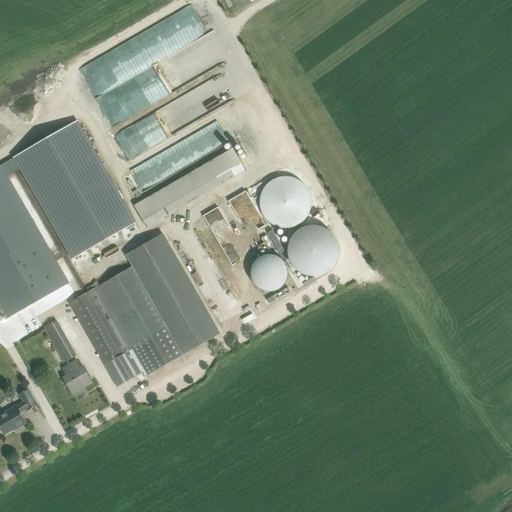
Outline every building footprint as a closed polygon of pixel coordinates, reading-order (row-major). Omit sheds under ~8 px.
[(107,123),(239,60),(227,34),(95,98),(107,123)] [(225,75),(115,129),(123,145),(125,144),(130,154),(238,101),(225,75)] [(178,169),(212,153),(202,132),(128,168),(139,191),(179,172),(178,169)] [(19,168),(73,264),(134,230),(80,133),(19,168)] [(233,148),(135,205),(148,227),(246,170),(233,148)] [(0,308),(6,318),(66,283),(1,170),(0,170),(0,308)] [(280,227),(286,228),(293,227),(299,225),(304,221),(308,217),(311,211),(312,208),(312,205),(313,202),(312,196),(310,190),(307,185),(302,181),(297,178),(291,176),(290,176),(288,175),(286,175),(280,176),(273,179),(268,183),(264,189),(261,195),(260,202),(261,208),(264,215),(268,220),(273,224),(280,227)] [(308,278),(315,279),(321,278),(327,276),(332,272),(336,267),(339,262),(340,259),(341,255),(341,252),(340,246),(338,241),(335,236),(331,232),(325,228),(320,227),(318,226),(316,226),(315,226),(308,227),(302,230),(296,234),(292,239),(289,246),(289,252),(289,259),(292,265),(296,271),(302,275),(308,278)] [(285,251),(273,230),(268,233),(273,242),(269,244),(261,230),(255,233),(265,252),(276,246),(280,254),(285,251)] [(157,237),(135,250),(193,350),(214,338),(157,237)] [(129,253),(136,265),(96,288),(89,292),(70,303),(98,351),(101,357),(109,371),(110,373),(118,387),(141,373),(144,371),(147,376),(193,350),(135,250),(129,253)] [(200,266),(210,293),(225,288),(215,260),(200,266)] [(255,278),(257,286),(263,291),(271,293),(279,291),(285,285),(286,276),(284,269),(278,263),(270,261),(262,264),(256,270),(255,278)] [(288,287),(267,299),(270,303),(291,291),(288,287)] [(41,319),(65,362),(77,355),(53,313),(41,319)] [(67,375),(64,378),(73,394),(93,383),(83,366),(81,368),(77,360),(63,368),(67,375)] [(2,430),(5,434),(17,427),(18,428),(27,422),(21,412),(28,408),(29,410),(38,405),(29,389),(20,394),(25,402),(18,406),(18,405),(5,412),(6,413),(0,416),(0,428),(0,429),(2,430)]
